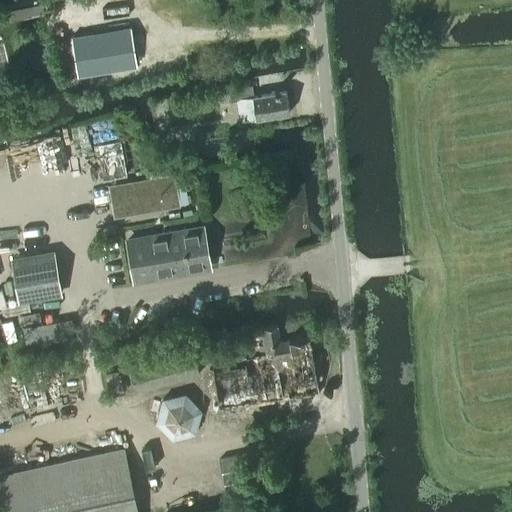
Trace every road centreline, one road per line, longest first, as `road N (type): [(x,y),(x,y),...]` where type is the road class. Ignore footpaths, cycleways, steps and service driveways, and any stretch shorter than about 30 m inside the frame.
road 1 (tertiary): [(362,511),(323,0)]
road 2 (unknown): [(343,267),(119,298),(93,279),(72,214),(43,204),(0,205)]
